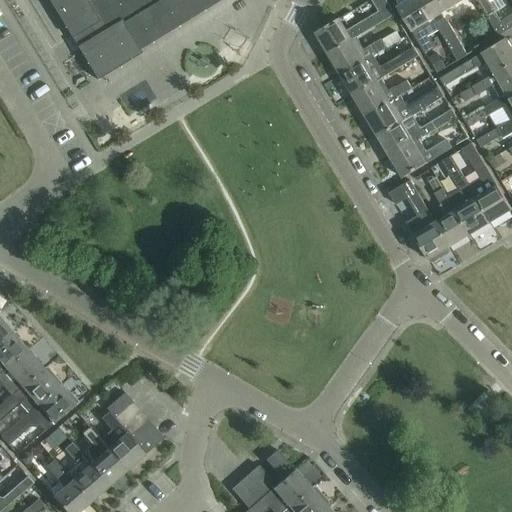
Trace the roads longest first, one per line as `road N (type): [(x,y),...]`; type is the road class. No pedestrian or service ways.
road 1 (residential): [(310,0),(283,65),(425,290)]
road 2 (residential): [(0,255),(204,369)]
road 3 (residential): [(318,431),(425,290)]
road 4 (residential): [(182,511),(197,497),(204,369)]
road 5 (residential): [(204,369),(318,431)]
road 6 (residential): [(425,290),(511,375)]
